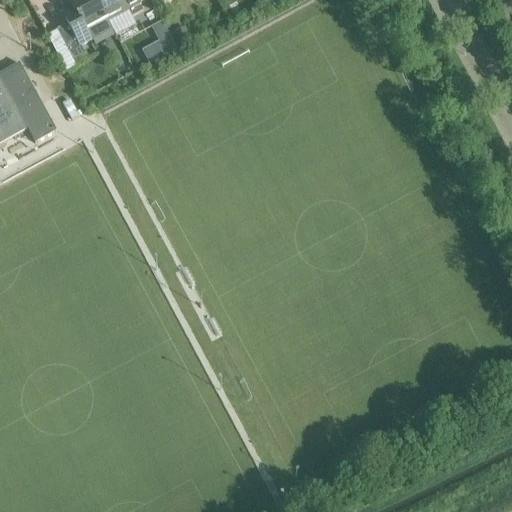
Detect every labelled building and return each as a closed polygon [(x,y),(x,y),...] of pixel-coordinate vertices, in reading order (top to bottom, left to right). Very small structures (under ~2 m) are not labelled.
[(66,26),(57,32),(73,63),(85,57),(80,47),(89,42),(90,43),(112,32),(107,23),(94,0),(68,0),(67,1),(78,20),(66,26)] [(94,0),(107,23),(127,12),(131,19),(142,13),(135,0),(94,0)] [(185,30),(174,34),(178,45),(189,41),(185,30)] [(168,42),(159,47),(164,56),(173,51),(168,42)] [(0,75),(0,167),(35,147),(55,136),(17,66),(0,75)] [(63,107),(71,122),(79,118),(70,102),(63,107)]
